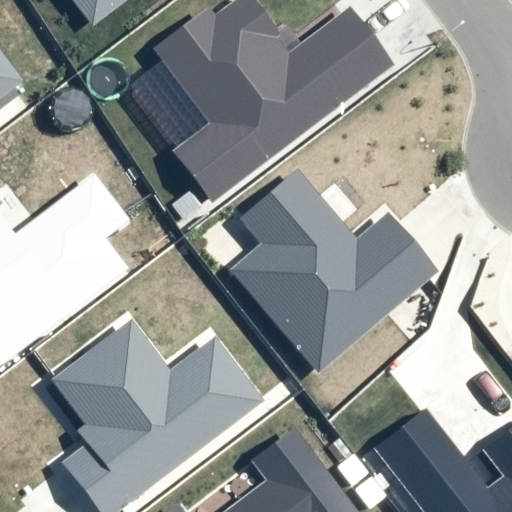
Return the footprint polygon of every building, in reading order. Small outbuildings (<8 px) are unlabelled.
[(71,0),(91,26),(126,0),(71,0)] [(246,0),(244,0),(212,25),(206,17),(161,52),(215,122),(177,151),(213,197),(386,65),(350,18),(287,66),(264,37),(271,32),(246,0)] [(0,100),(21,84),(0,55),(0,100)] [(261,244),(228,272),(318,376),(437,275),(386,216),(356,241),(296,172),(240,220),(261,244)] [(104,238),(128,221),(94,175),(12,235),(0,217),(0,356),(5,363),(129,271),(104,238)] [(82,429),(76,434),(85,446),(60,465),(95,511),(119,511),(264,403),(214,338),(168,372),(128,320),(47,382),(82,429)] [(374,451),(421,511),(511,511),(511,428),(480,453),(501,479),(487,489),(426,410),(374,451)] [(269,480),(226,511),(180,511),(178,509),(174,511),(355,511),(293,431),(254,461),(269,480)]
